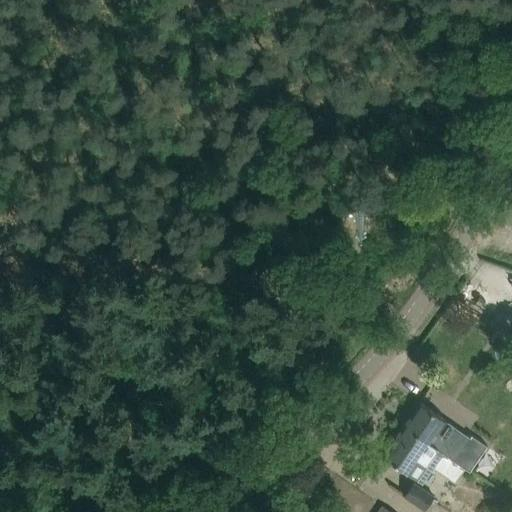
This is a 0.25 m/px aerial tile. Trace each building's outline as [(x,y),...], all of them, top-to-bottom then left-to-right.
[(506,417),(508,379),(479,378),(478,401),(485,401),(484,416),(506,417)] [(420,402),(404,424),(443,452),(467,469),(472,460),(488,470),(500,449),(491,443),(492,440),(474,427),(461,446),(459,448),(439,434),(448,422),(420,402)] [(383,455),(399,466),(423,481),(443,452),(404,424),(383,455)] [(511,458),(511,436),(501,450),(511,458)] [(405,495),(426,510),(435,497),(414,482),(405,495)]
